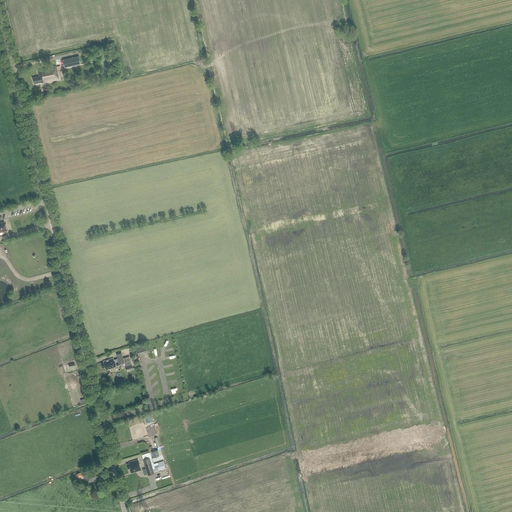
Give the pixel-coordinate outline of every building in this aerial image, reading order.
[(63,60),(65,68),(80,64),(79,57),(63,60)] [(44,83),(59,80),(56,67),(38,70),(39,77),(33,78),(34,85),(44,83)] [(145,344),(136,347),(137,352),(147,350),(145,344)] [(127,372),(134,369),(129,356),(123,358),(121,353),(116,354),(118,358),(114,360),(113,358),(103,361),(104,363),(101,364),(102,368),(105,367),(106,370),(116,366),(121,365),(120,364),(124,362),(126,366),(125,366),(127,372)] [(128,394),(115,396),(115,401),(120,400),(120,404),(129,402),(128,398),(128,394)] [(160,449),(151,452),(153,458),(152,458),(154,463),(164,459),(160,449)] [(141,455),(148,475),(154,473),(151,463),(153,462),(150,452),(141,455)] [(128,469),(129,469),(131,473),(141,470),(138,460),(137,459),(129,462),(129,464),(126,465),(128,469)] [(89,483),(94,481),(94,480),(100,478),(98,471),(91,473),(91,472),(85,474),(89,483)]
